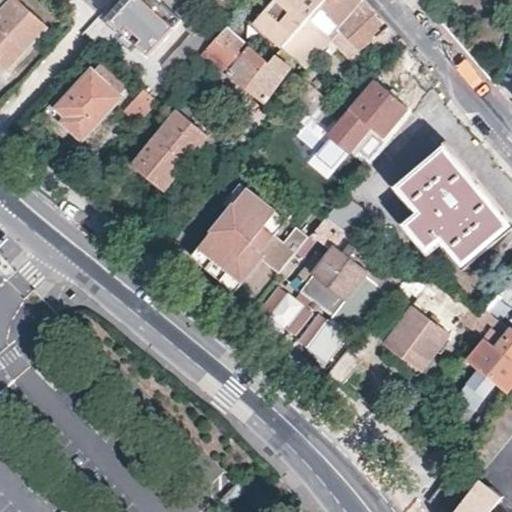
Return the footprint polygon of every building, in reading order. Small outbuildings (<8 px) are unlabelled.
[(0,0),(0,59),(7,66),(47,22),(23,0),(0,0)] [(151,53),(184,17),(165,0),(128,0),(112,18),(151,53)] [(270,0),(255,17),(281,41),(317,0),(270,0)] [(292,51),(305,64),(337,36),(346,29),(367,48),(368,49),(394,26),(371,0),(317,0),(281,41),(292,51)] [(165,63),(179,75),(204,48),(220,30),(223,27),(212,17),(203,9),(188,27),(192,31),(165,63)] [(367,48),(346,29),(337,36),(357,57),(367,48)] [(287,60),(292,51),(281,41),(268,55),(250,40),(243,48),(220,30),(204,48),(267,97),(280,80),(292,63),(287,60)] [(357,72),(363,80),(401,50),(409,43),(403,35),(382,51),(383,53),(357,72)] [(420,57),(415,50),(410,44),(409,43),(402,51),(413,64),(420,57)] [(413,64),(402,51),(384,69),(398,81),(414,64),(413,64)] [(84,137),(124,94),(121,91),(127,84),(102,62),(96,68),(93,66),(59,104),(73,117),(68,122),(84,137)] [(349,153),(373,123),(383,132),(407,102),(398,95),(376,77),(353,106),(328,136),(349,153)] [(325,109),(334,103),(310,81),(301,87),(325,109)] [(140,118),(158,98),(144,84),(126,105),(140,118)] [(301,87),(295,93),(318,114),(325,109),(301,87)] [(191,116),(199,107),(187,98),(134,159),(166,185),(210,133),(191,116)] [(475,180),(445,142),(400,180),(420,205),(405,218),(425,243),(426,243),(427,243),(441,232),(461,259),(509,222),(475,180)] [(310,232),(248,182),(201,241),(244,276),(262,254),(280,269),(294,252),(310,232)] [(375,214),(345,190),(326,213),(356,236),(375,214)] [(356,236),(326,213),(312,230),(331,246),(324,255),(313,269),(345,293),(376,252),(356,236)] [(244,276),(201,241),(193,250),(237,285),(244,276)] [(324,255),(316,249),(298,270),(307,277),(313,269),(324,255)] [(402,273),(387,262),(376,252),(345,293),(331,310),(357,331),(381,301),(399,277),(402,273)] [(331,310),(345,293),(313,269),(307,277),(300,285),(331,310)] [(402,273),(399,277),(419,292),(431,276),(402,273)] [(468,303),(431,276),(419,292),(386,336),(422,364),(451,325),(468,303)] [(287,326),(304,301),(287,290),(270,314),(287,326)] [(451,325),(477,344),(484,335),(470,323),(479,311),(468,303),(451,325)] [(326,358),(347,331),(328,316),(306,343),(326,358)] [(493,325),(484,335),(511,355),(511,325),(503,334),(493,325)] [(477,344),(464,360),(468,363),(472,358),(479,363),(497,377),(504,382),(500,387),(505,392),(511,383),(511,355),(484,335),(477,344)] [(325,372),(340,383),(360,358),(345,347),(325,372)] [(486,392),(497,377),(479,363),(468,377),(486,392)] [(446,463),(465,440),(451,430),(432,452),(446,463)] [(456,511),(482,483),(476,482),(475,484),(450,511),(456,511)] [(497,511),(492,507),(501,496),(491,486),(482,483),(456,511),(497,511)]
